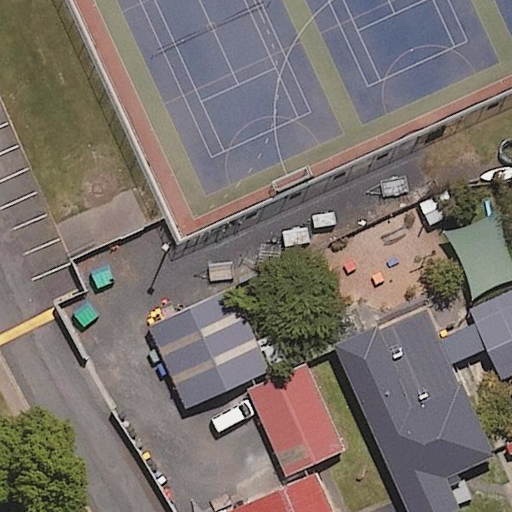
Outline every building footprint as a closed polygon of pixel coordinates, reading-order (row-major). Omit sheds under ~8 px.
[(511,277),(511,262),(493,215),(447,233),(471,294),(511,277)] [(275,369),(238,287),(153,326),(190,408),(275,369)] [(511,293),(477,309),(508,379),(511,376),(511,293)] [(386,324),(342,343),(416,511),(459,511),(467,508),(454,477),(503,455),(470,380),(420,402),(386,324)] [(313,362),(253,388),(291,475),(351,449),(313,362)] [(343,511),(327,473),(236,511),(343,511)]
